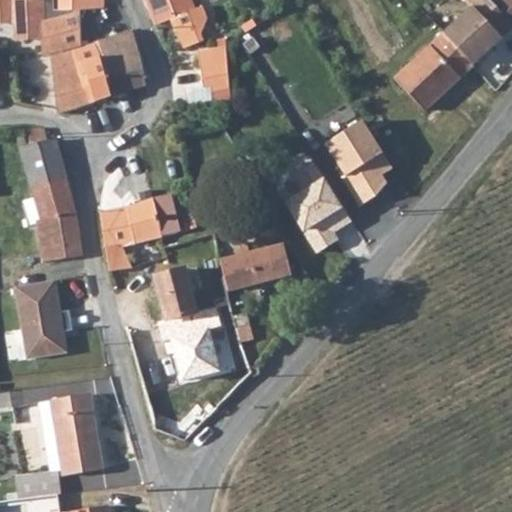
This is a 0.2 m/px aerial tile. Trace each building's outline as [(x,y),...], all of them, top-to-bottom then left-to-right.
[(0,0),(0,21),(45,20),(44,0),(0,0)] [(104,0),(53,0),(54,8),(81,8),(104,9),(104,0)] [(145,0),(156,26),(159,25),(174,18),(180,31),(177,32),(185,49),(204,41),(201,34),(208,19),(203,6),(194,9),(190,0),(145,0)] [(443,34),(473,66),(511,29),(511,23),(493,3),(490,0),(465,0),(465,1),(471,8),(443,34)] [(511,0),(490,0),(493,3),(511,23),(511,0)] [(81,8),(54,8),(55,41),(80,38),(83,38),(81,8)] [(52,56),(60,114),(104,99),(146,85),(141,58),(132,30),(52,56)] [(424,111),(473,66),(443,34),(395,79),(424,111)] [(199,50),(201,64),(227,60),(226,46),(199,50)] [(227,60),(201,64),(204,85),(204,88),(211,86),(213,104),(232,100),(227,60)] [(204,85),(186,88),(189,107),(213,104),(211,86),(204,88),(204,85)] [(48,142),(44,129),(19,136),(22,149),(48,142)] [(393,135),(378,144),(393,167),(407,157),(393,135)] [(58,259),(61,272),(85,269),(82,246),(76,214),(56,140),(48,142),(22,149),(33,186),(31,186),(34,198),(41,222),(37,223),(44,261),(58,259)] [(37,223),(41,222),(34,198),(24,200),(31,225),(37,223)] [(123,246),(163,237),(153,199),(127,208),(127,210),(101,215),(110,271),(132,268),(123,246)] [(242,254),(221,259),(229,290),(291,275),(284,244),(250,252),(248,244),(240,246),(242,254)] [(166,293),(160,295),(166,321),(197,312),(186,269),(162,275),(166,293)] [(160,295),(166,293),(162,275),(155,277),(160,295)] [(51,282),(8,290),(22,361),(64,353),(51,282)] [(64,475),(104,468),(90,395),(51,402),(63,471),(64,475)] [(39,404),(51,473),(58,472),(63,471),(51,402),(39,404)] [(189,412),(193,415),(203,425),(212,416),(198,403),(189,412)] [(181,428),(165,422),(160,432),(186,442),(203,425),(193,415),(181,428)] [(74,511),(63,511),(61,494),(58,472),(51,473),(17,477),(19,500),(0,501),(1,511),(110,511),(109,507),(74,511)]
